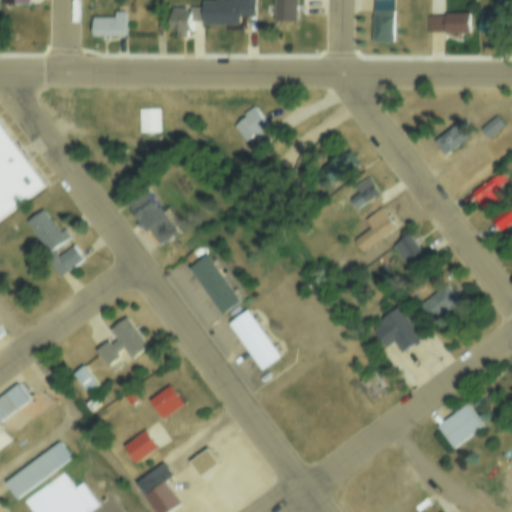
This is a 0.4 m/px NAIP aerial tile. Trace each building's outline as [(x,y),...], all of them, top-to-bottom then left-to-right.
[(200,6),(200,23),(200,27),(237,26),(237,20),(253,20),(252,0),(240,0),(240,3),(200,3),(200,6)] [(295,0),(295,6),(299,6),(299,13),(295,13),(295,27),(272,27),(271,0),(295,0)] [(370,0),(389,0),(390,48),(371,48),(370,0)] [(170,9),(184,9),(184,14),(189,14),(189,7),(200,6),(200,23),(189,23),(189,36),(170,37),(170,9)] [(91,17),(114,17),(114,11),(125,11),(125,37),(91,37),(91,17)] [(476,15),(493,15),(493,40),(476,40),(476,15)] [(462,37),(462,44),(446,44),(445,37),(432,37),(432,21),(442,20),(442,16),(465,16),(465,37),(462,37)] [(251,106),(267,129),(244,146),(228,123),(251,106)] [(137,107),(157,107),(157,133),(137,133),(137,107)] [(490,120),(498,131),(483,142),(475,131),(490,120)] [(454,122),(467,140),(441,158),(429,141),(454,122)] [(0,126),(43,187),(0,217),(0,126)] [(346,151),(359,169),(323,195),(310,177),(346,151)] [(497,173),(510,191),(480,213),(467,195),(497,173)] [(365,178),(378,196),(361,208),(348,190),(365,178)] [(146,194),(175,234),(153,249),(125,209),(146,194)] [(511,207),(511,221),(497,233),(490,224),(511,207)] [(380,208),(395,230),(360,255),(350,241),(368,228),(362,221),(380,208)] [(41,211),(58,234),(63,231),(70,241),(47,257),(23,224),(41,211)] [(389,245),(406,233),(424,259),(408,271),(389,245)] [(71,246),(81,260),(66,272),(55,257),(71,246)] [(190,255),(195,261),(187,267),(183,260),(190,255)] [(188,275),(206,262),(240,310),(223,323),(188,275)] [(434,292),(447,310),(430,322),(417,304),(434,292)] [(390,341),(382,348),(370,331),(378,325),(374,319),(394,305),(419,340),(399,354),(390,341)] [(228,330),(246,317),(280,365),(262,378),(228,330)] [(107,345),(110,349),(117,344),(109,333),(125,321),(147,352),(131,364),(123,352),(116,358),(121,364),(108,373),(95,354),(107,345)] [(98,386),(88,365),(77,371),(88,391),(98,386)] [(369,398),(388,389),(378,368),(359,377),(369,398)] [(82,370),(98,393),(88,400),(72,378),(82,370)] [(0,396),(15,386),(28,404),(0,423),(0,430),(9,443),(0,449),(0,396)] [(150,408),(170,393),(184,412),(163,427),(150,408)] [(435,427),(465,405),(481,428),(452,449),(435,427)] [(145,436),(159,455),(136,471),(122,452),(145,436)] [(3,483),(57,444),(69,460),(14,499),(3,483)] [(223,463),(212,447),(194,460),(205,475),(223,463)] [(191,469),(208,457),(218,471),(201,483),(191,469)] [(164,466),(175,481),(165,488),(181,510),(178,511),(153,511),(135,487),(164,466)] [(31,511),(22,499),(61,471),(71,486),(79,481),(95,503),(82,511),(31,511)]
